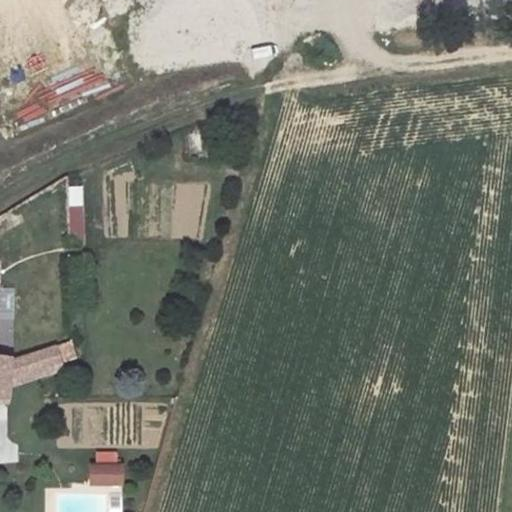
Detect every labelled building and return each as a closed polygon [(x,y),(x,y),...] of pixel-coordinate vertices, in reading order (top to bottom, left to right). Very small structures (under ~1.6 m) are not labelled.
[(80,187),(64,188),(66,241),(83,240),(80,187)] [(58,351),(32,358),(38,379),(63,373),(58,351)] [(32,358),(9,364),(8,387),(38,379),(32,358)] [(0,398),(8,399),(8,387),(9,364),(9,360),(0,359),(0,398)] [(121,467),(91,467),(91,483),(121,483),(121,467)]
